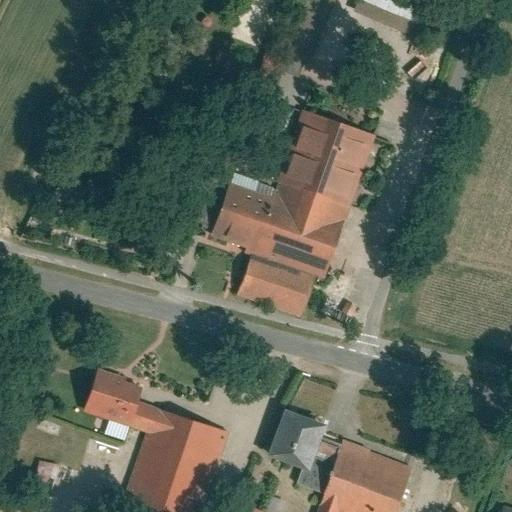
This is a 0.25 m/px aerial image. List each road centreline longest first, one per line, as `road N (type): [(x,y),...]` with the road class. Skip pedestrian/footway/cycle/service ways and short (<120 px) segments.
road 1 (unclassified): [(344,354),(470,0)]
road 2 (tertiary): [(344,354),(0,264)]
road 3 (tertiary): [(511,398),(344,354)]
